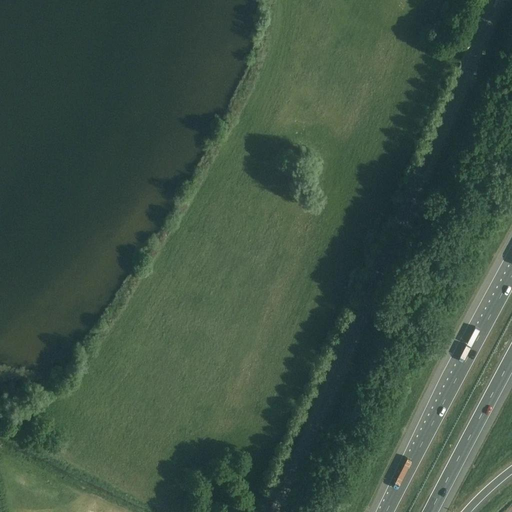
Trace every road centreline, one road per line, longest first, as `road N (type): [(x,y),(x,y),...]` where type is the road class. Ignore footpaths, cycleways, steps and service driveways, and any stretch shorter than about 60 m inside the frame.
road 1 (unclassified): [(275,511),(496,0)]
road 2 (motorway): [(511,275),(385,511)]
road 3 (motorway): [(430,511),(511,362)]
